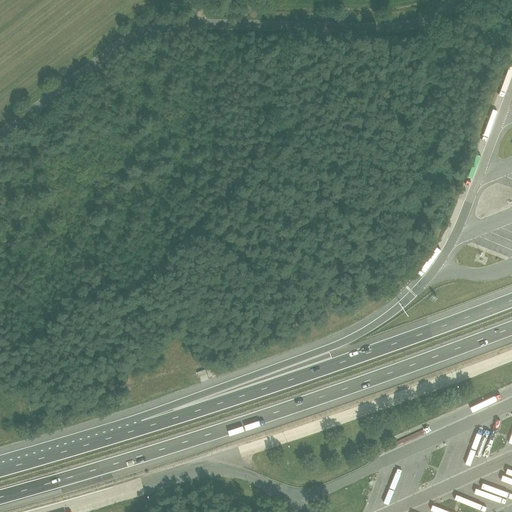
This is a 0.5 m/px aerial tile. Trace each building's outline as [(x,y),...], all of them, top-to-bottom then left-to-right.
[(494,97),(503,99),(509,72),(501,70),(494,97)] [(484,437),(477,435),(468,460),(475,463),(478,455),(484,457),(493,431),(487,429),(484,437)] [(417,484),(427,455),(420,452),(409,481),(417,484)] [(444,468),(448,456),(440,454),(437,466),(444,468)] [(132,489),(105,493),(106,500),(120,498),(120,495),(132,493),(132,489)] [(446,494),(444,499),(480,511),(482,505),(446,494)] [(393,511),(408,511),(423,505),(420,499),(393,511)]
